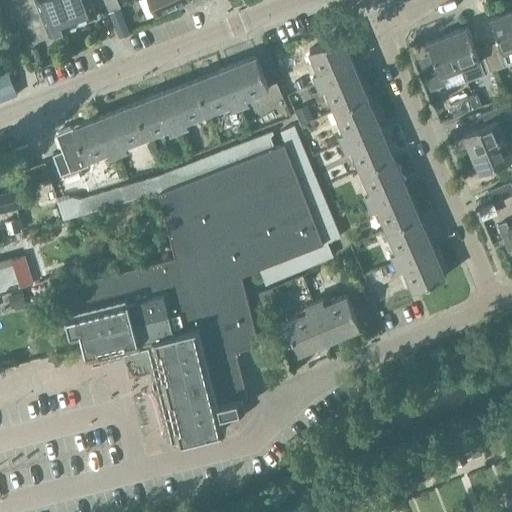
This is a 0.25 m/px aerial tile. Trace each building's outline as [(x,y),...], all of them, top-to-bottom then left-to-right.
[(91,0),(37,0),(51,34),(68,27),(72,30),(76,28),(77,24),(97,16),(91,0)] [(116,0),(104,0),(109,11),(119,7),(116,0)] [(149,0),(156,13),(182,1),(186,10),(207,0),(149,0)] [(120,7),(109,12),(114,23),(125,19),(120,7)] [(487,46),(496,70),(508,65),(503,52),(511,48),(511,18),(509,11),(490,19),(498,42),(487,46)] [(467,27),(448,34),(460,68),(465,81),(485,74),(496,70),(487,46),(475,50),(467,27)] [(434,56),(421,61),(432,88),(445,83),(442,75),(460,68),(448,34),(428,41),(434,56)] [(318,81),(354,66),(341,35),(310,48),(319,70),(314,72),(318,81)] [(225,67),(240,105),(249,102),(247,96),(268,87),(256,55),(225,67)] [(354,66),(318,81),(322,90),(327,88),(336,109),(367,95),(354,66)] [(225,67),(195,79),(208,112),(230,103),(232,108),(240,105),(225,67)] [(0,84),(0,98),(19,92),(11,69),(0,72),(0,79),(2,84),(0,84)] [(208,112),(195,79),(165,91),(179,128),(189,125),(186,120),(208,112)] [(134,103),(147,135),(168,127),(170,132),(179,128),(165,91),(134,103)] [(449,102),(454,115),(478,105),(473,93),(449,102)] [(336,109),(345,130),(340,133),(344,141),(380,125),(367,95),(336,109)] [(104,115),(119,152),(127,149),(125,143),(147,135),(134,103),(104,115)] [(472,153),(504,139),(497,120),(509,115),(504,104),(482,113),(486,124),(464,133),(472,153)] [(308,107),(297,112),(302,124),(313,119),(308,107)] [(74,127),(87,158),(108,150),(110,156),(119,152),(104,115),(74,127)] [(64,219),(65,219),(158,193),(175,256),(59,285),(71,335),(81,333),(88,362),(130,351),(131,356),(145,364),(148,366),(153,365),(173,441),(227,427),(223,411),(245,406),(242,396),(248,395),(237,349),(243,347),(260,343),(246,289),(242,274),(260,267),(266,283),(334,255),(328,240),(340,236),(295,124),(278,130),(283,143),(276,146),(274,140),(276,138),(274,131),(157,176),(78,199),(73,197),(59,201),(64,219)] [(380,125),(344,141),(348,151),(353,148),(362,169),(393,155),(380,125)] [(73,170),(89,164),(87,158),(74,127),(56,134),(63,151),(53,155),(62,175),(73,170)] [(511,157),(504,139),(472,153),(480,172),(502,163),(507,174),(511,172),(511,157)] [(21,169),(35,165),(29,144),(15,147),(21,169)] [(393,155),(362,169),(371,190),(366,193),(369,201),(406,185),(393,155)] [(145,173),(157,169),(154,160),(142,163),(145,173)] [(487,191),(492,202),(511,194),(511,185),(510,181),(487,191)] [(406,185),(369,201),(374,211),(379,208),(388,229),(419,215),(406,185)] [(0,210),(24,204),(20,188),(0,193),(0,210)] [(481,205),(484,216),(499,213),(496,202),(481,205)] [(419,215),(388,229),(397,250),(392,253),(395,261),(432,245),(419,215)] [(20,218),(6,222),(9,233),(23,229),(20,218)] [(505,222),(496,226),(506,250),(511,247),(511,225),(507,227),(505,222)] [(432,245),(395,261),(399,270),(405,267),(414,289),(445,276),(432,245)] [(0,289),(2,289),(20,283),(21,286),(35,282),(26,253),(13,257),(12,255),(0,258),(0,289)] [(270,288),(258,293),(266,311),(278,306),(270,288)] [(373,294),(372,295),(377,305),(386,301),(382,291),(373,294)] [(9,295),(12,308),(25,305),(21,292),(9,295)] [(313,301),(329,338),(360,324),(346,293),(324,302),(322,297),(313,301)] [(306,310),(285,319),(289,327),(296,342),(300,351),(329,338),(313,301),(304,305),(306,310)] [(285,319),(275,324),(285,347),(296,342),(289,327),(285,319)] [(467,443),(442,452),(448,467),(457,463),(458,464),(468,460),(465,453),(470,451),(467,443)]
